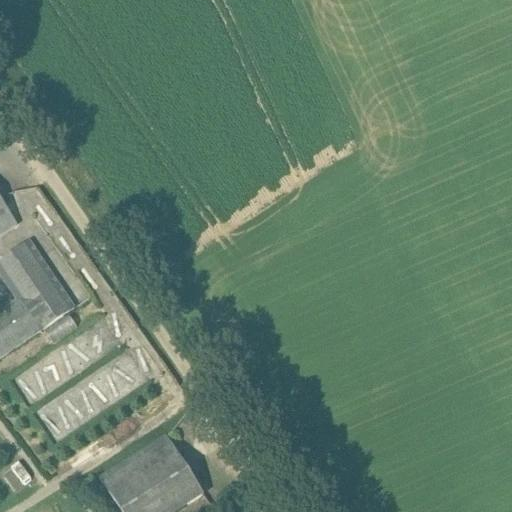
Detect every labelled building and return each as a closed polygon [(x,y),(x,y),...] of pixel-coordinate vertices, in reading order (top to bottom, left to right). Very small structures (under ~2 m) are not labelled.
[(0,238),(17,228),(0,200),(0,238)] [(0,360),(58,321),(74,310),(29,243),(0,263),(0,275),(18,302),(0,314),(0,360)] [(124,376),(115,381),(122,392),(145,377),(129,352),(114,361),(124,376)] [(39,411),(48,433),(77,422),(72,408),(64,411),(61,403),(39,411)] [(119,511),(178,511),(187,507),(204,496),(167,439),(150,450),(100,481),(119,511)] [(20,462),(2,475),(14,493),(33,479),(20,462)]
